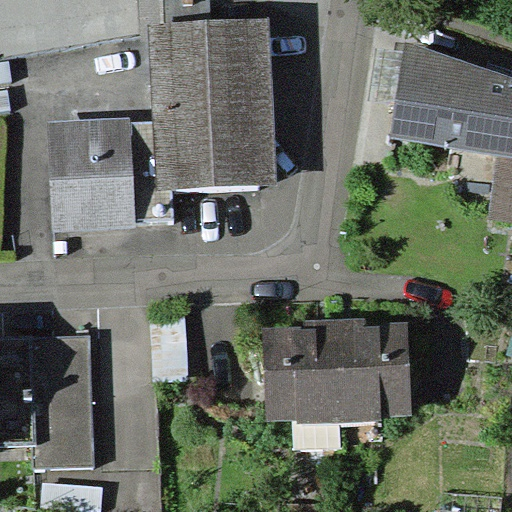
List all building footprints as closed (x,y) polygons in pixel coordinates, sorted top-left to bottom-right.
[(265,195),(261,32),(146,34),(150,197),(265,195)] [(391,147),(511,163),(511,93),(404,50),(391,147)] [(136,241),(133,131),(50,133),(53,243),(136,241)] [(303,326),(264,327),(267,420),(297,419),(297,423),(382,420),(382,415),(410,414),(407,322),(366,323),(366,317),(303,320),(303,326)] [(32,338),(0,338),(0,443),(33,443),(32,338)] [(90,338),(32,338),(33,443),(34,466),(92,466),(90,338)]
